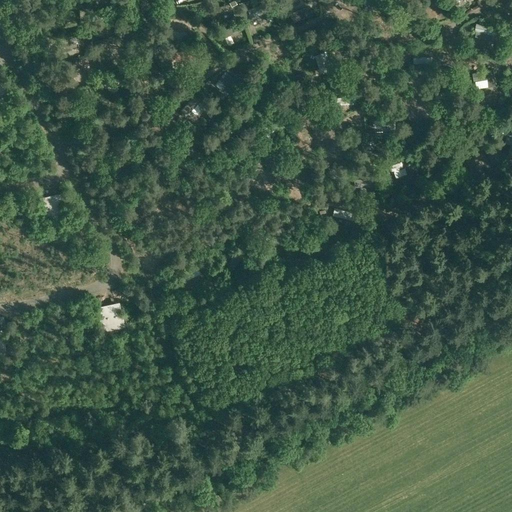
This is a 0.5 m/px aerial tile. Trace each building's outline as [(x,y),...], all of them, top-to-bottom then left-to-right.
[(268,3),(248,9),(250,17),(270,11),(268,3)] [(228,4),(211,9),(212,15),(229,10),(228,4)] [(310,6),(290,14),(293,21),(313,14),(310,6)] [(70,7),(48,13),(50,20),(62,17),(70,15),(72,14),(70,7)] [(113,10),(92,16),(94,23),(115,17),(113,10)] [(399,11),(383,20),(386,25),(390,23),(399,18),(402,16),(399,11)] [(172,17),(171,23),(188,25),(188,19),(172,17)] [(240,22),(220,31),(223,38),(243,29),(240,22)] [(476,23),(475,31),(476,31),(495,35),(496,35),(498,28),(476,23)] [(111,46),(121,44),(118,33),(109,35),(111,46)] [(76,37),(58,41),(60,47),(77,43),(76,37)] [(149,45),(147,52),(165,56),(166,50),(149,45)] [(192,50),(171,52),(172,62),(193,59),(192,50)] [(325,51),(319,53),(320,54),(325,71),(326,74),(332,72),(325,51)] [(366,58),(363,64),(378,72),(381,66),(366,58)] [(82,61),(67,66),(69,72),(84,66),(82,61)] [(257,64),(247,65),(248,72),(258,70),(257,64)] [(493,69),(472,73),(474,81),(475,80),(487,78),(495,77),(493,69)] [(122,72),(102,80),(105,87),(107,86),(120,81),(125,79),(122,72)] [(151,72),(148,79),(170,86),(173,79),(151,72)] [(233,77),(223,89),(230,94),(242,77),(236,72),(233,77)] [(3,82),(0,82),(0,108),(9,107),(3,82)] [(359,87),(342,88),(342,96),(359,96),(359,87)] [(66,97),(63,97),(65,104),(69,103),(88,99),(86,92),(66,97)] [(195,95),(179,112),(185,118),(188,114),(199,102),(201,100),(195,95)] [(426,97),(407,99),(408,107),(427,105),(426,97)] [(314,110),(295,117),(297,122),(301,121),(310,118),(313,116),(316,115),(314,110)] [(421,120),(430,119),(430,110),(421,111),(421,120)] [(102,112),(99,120),(111,124),(120,127),(122,119),(102,112)] [(232,112),(228,117),(238,124),(241,120),(232,112)] [(145,135),(128,147),(132,152),(140,146),(145,143),(149,140),(145,135)] [(410,152),(400,156),(404,168),(415,165),(410,152)] [(261,191),(261,192),(268,194),(276,174),(268,171),(266,177),(261,191)] [(159,177),(149,186),(152,190),(163,181),(159,177)] [(372,179),(354,180),(355,187),(373,186),(372,179)] [(296,182),(288,198),(293,200),(294,199),(299,188),(301,185),(296,182)] [(68,217),(62,192),(39,197),(45,223),(68,217)] [(334,208),(332,216),(352,220),(354,213),(334,208)] [(277,230),(265,239),(269,244),(281,235),(277,230)] [(230,252),(222,265),(227,268),(235,255),(230,252)] [(198,268),(184,275),(186,280),(194,276),(198,275),(200,273),(198,268)] [(96,307),(103,332),(125,327),(119,301),(96,307)]
